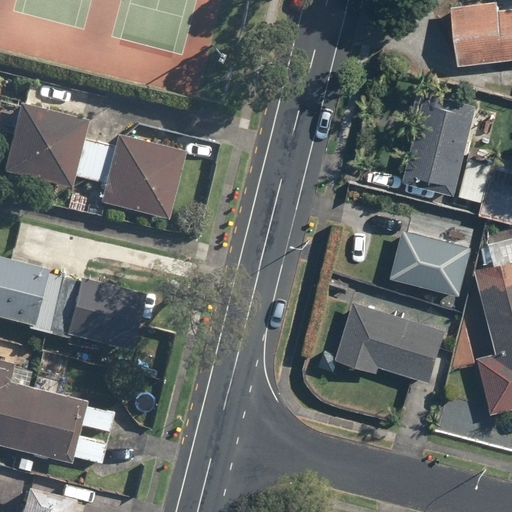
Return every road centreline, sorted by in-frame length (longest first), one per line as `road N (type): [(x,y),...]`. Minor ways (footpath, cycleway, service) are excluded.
road 1 (secondary): [(327,0),(217,433)]
road 2 (residential): [(511,507),(217,433)]
